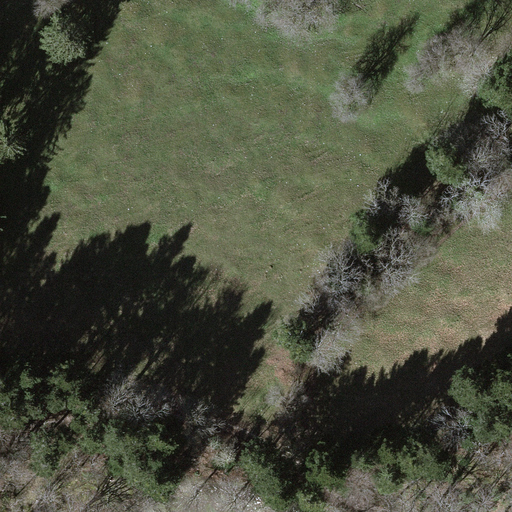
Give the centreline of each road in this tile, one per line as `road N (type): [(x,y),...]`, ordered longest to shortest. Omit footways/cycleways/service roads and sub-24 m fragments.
road 1 (track): [(0,426),(169,427),(387,511)]
road 2 (track): [(511,176),(471,207),(348,344),(328,384),(319,483)]
